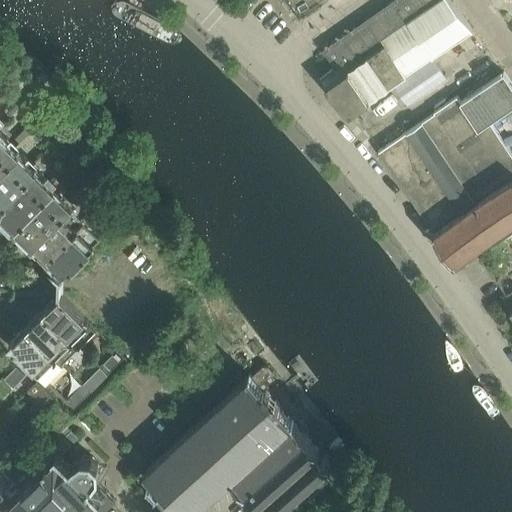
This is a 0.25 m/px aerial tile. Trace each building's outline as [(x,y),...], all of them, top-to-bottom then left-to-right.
[(472,29),(449,0),(392,0),(322,49),(335,67),(320,78),(321,79),(326,84),(340,100),(350,113),(472,29)] [(436,112),(380,150),(433,228),(511,171),(511,152),(490,120),(511,105),(511,83),(504,72),(461,101),(458,95),(435,111),(436,112)] [(0,161),(15,147),(15,146),(17,143),(9,135),(6,138),(0,131),(0,161)] [(24,155),(15,147),(0,161),(0,196),(32,164),(35,161),(26,153),(24,155)] [(0,196),(0,212),(9,222),(50,181),(32,164),(0,196)] [(434,230),(436,232),(454,259),(455,262),(456,261),(457,260),(484,241),(505,226),(511,221),(511,175),(504,181),(481,197),(436,229),(434,230)] [(28,240),(65,202),(68,199),(50,181),(9,222),(28,240)] [(81,220),(65,202),(28,240),(45,257),(81,220)] [(81,220),(45,257),(62,273),(98,237),(81,220)] [(44,309),(80,345),(97,329),(61,293),(44,309)] [(80,345),(44,309),(27,325),(64,362),(80,345)] [(64,362),(27,325),(10,342),(47,378),(64,362)] [(250,374),(145,470),(160,487),(173,502),(173,501),(183,511),(194,511),(232,477),(245,492),(257,504),(264,511),(277,511),(332,463),(312,440),(307,435),(294,421),(279,405),(280,404),(267,389),(265,390),(263,388),(274,377),(275,372),(269,365),(264,365),(252,376),(250,374)] [(2,381),(12,391),(21,382),(11,372),(2,381)] [(68,399),(75,406),(92,389),(84,382),(68,399)] [(87,511),(102,497),(108,491),(95,478),(100,472),(99,462),(92,455),(83,455),(76,460),(70,465),(61,454),(79,437),(68,426),(15,478),(0,493),(0,511),(2,511),(8,506),(6,503),(10,499),(22,510),(21,511),(87,511)] [(0,493),(15,478),(0,462),(0,493)]
